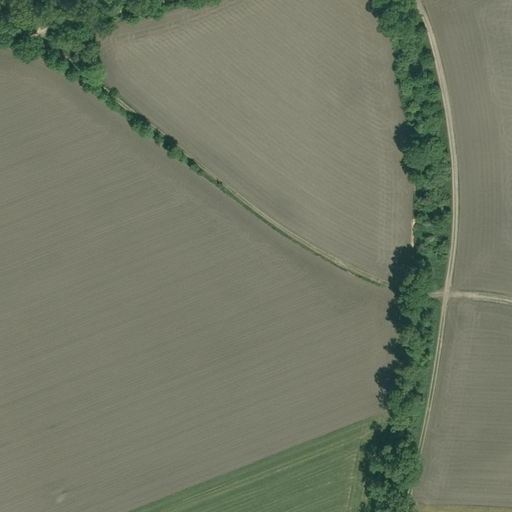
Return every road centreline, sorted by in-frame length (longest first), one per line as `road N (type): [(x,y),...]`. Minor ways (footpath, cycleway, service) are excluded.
road 1 (track): [(38,31),(248,205),(331,259),(401,289),(446,295)]
road 2 (track): [(446,295),(454,217),(448,122),(419,0)]
road 3 (track): [(404,511),(446,295)]
road 4 (track): [(161,0),(38,31)]
